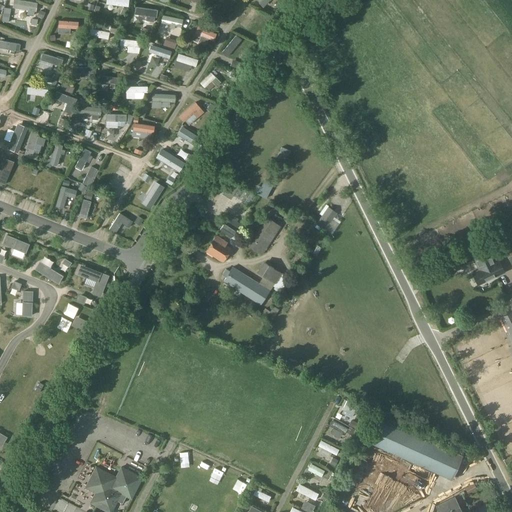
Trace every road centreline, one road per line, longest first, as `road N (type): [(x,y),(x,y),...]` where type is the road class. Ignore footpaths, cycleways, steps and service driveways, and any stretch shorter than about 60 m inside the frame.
road 1 (unclassified): [(4,511),(75,380),(285,46)]
road 2 (unclassified): [(285,46),(511,503)]
